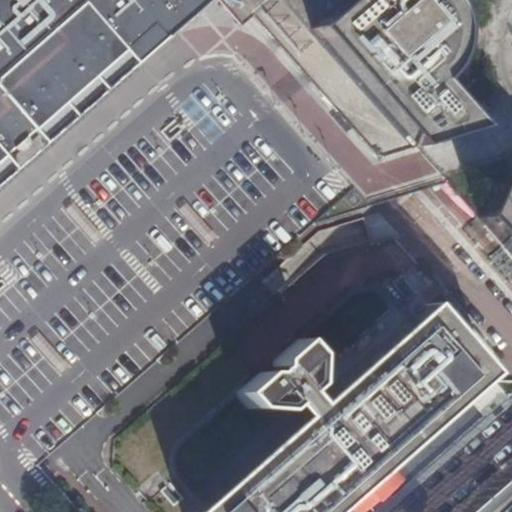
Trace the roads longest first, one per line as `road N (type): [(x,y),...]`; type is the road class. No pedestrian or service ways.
road 1 (unknown): [(390,205),(511,335)]
road 2 (unclassified): [(511,430),(420,511)]
